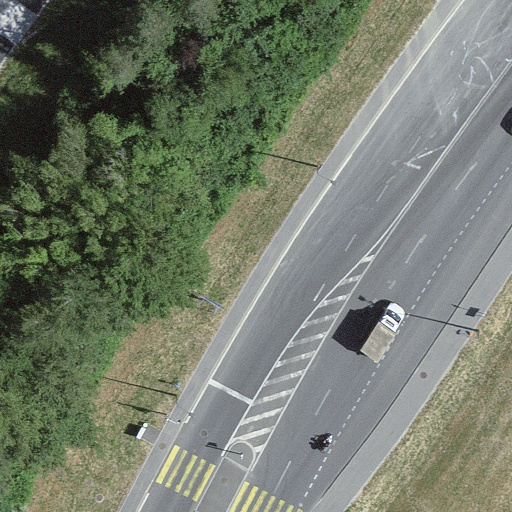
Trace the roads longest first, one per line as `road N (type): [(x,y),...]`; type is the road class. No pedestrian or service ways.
road 1 (primary): [(386,229),(239,394),(166,511)]
road 2 (primary): [(263,511),(386,229)]
road 3 (primary): [(386,229),(511,62)]
